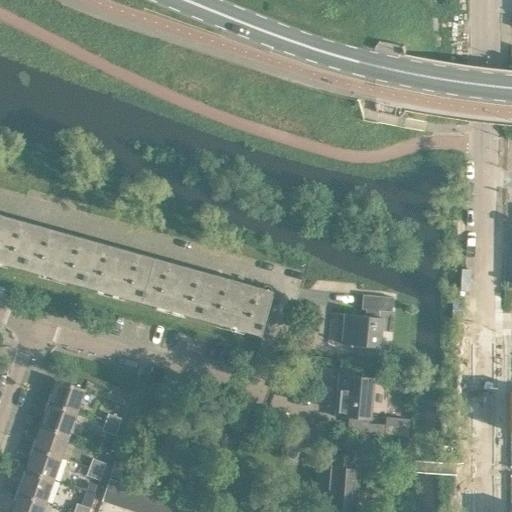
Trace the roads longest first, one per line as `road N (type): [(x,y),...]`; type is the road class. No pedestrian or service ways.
road 1 (residential): [(32,326),(256,391),(285,290),(277,279),(0,200)]
road 2 (tertiary): [(476,511),(484,0)]
road 3 (secondary): [(405,71),(291,42),(187,0)]
